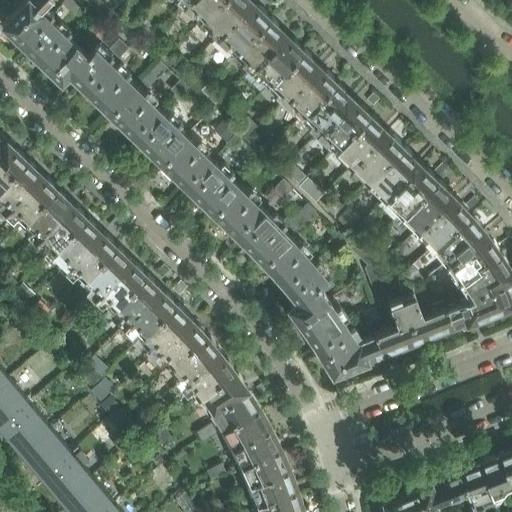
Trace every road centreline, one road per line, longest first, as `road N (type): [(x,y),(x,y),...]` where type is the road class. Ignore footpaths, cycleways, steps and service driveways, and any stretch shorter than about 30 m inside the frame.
road 1 (residential): [(0,71),(228,294),(316,423)]
road 2 (residential): [(511,185),(316,0)]
road 3 (residential): [(511,344),(316,423)]
road 4 (residential): [(334,469),(511,399)]
